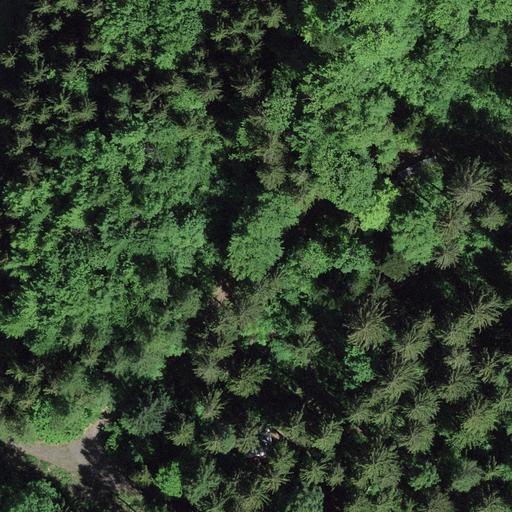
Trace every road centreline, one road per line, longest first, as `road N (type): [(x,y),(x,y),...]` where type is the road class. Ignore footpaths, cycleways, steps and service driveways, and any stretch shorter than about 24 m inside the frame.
road 1 (track): [(245,268),(363,180),(464,138),(511,140)]
road 2 (track): [(67,463),(245,268)]
road 3 (track): [(67,463),(221,511)]
